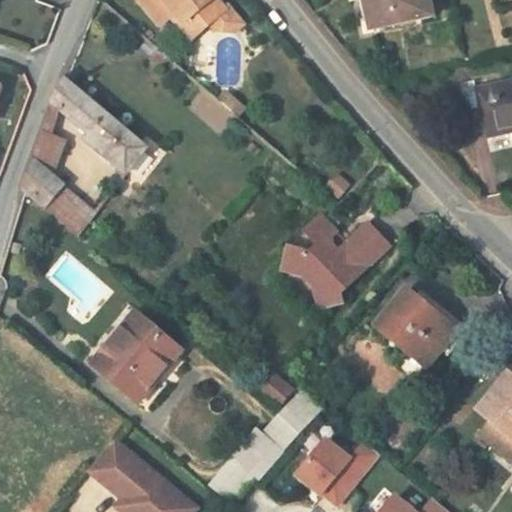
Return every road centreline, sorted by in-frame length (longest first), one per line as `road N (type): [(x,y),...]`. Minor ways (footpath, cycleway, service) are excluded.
road 1 (residential): [(279,0),(439,193),(506,250)]
road 2 (residential): [(82,0),(0,232)]
